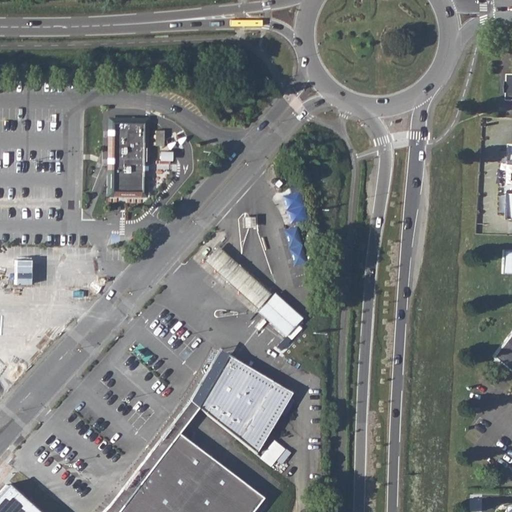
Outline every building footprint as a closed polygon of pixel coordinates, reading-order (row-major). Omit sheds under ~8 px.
[(131,119),(115,119),(115,129),(113,129),(113,130),(112,130),(112,133),(113,134),(113,158),(112,158),(112,162),(113,162),(112,193),(145,193),(146,130),(145,129),(145,119),(135,119),(135,117),(135,116),(132,116),(131,116),(131,119)] [(164,130),(156,130),(156,140),(164,140),(164,130)] [(511,247),(503,248),(502,271),(511,271),(511,247)] [(511,328),(492,355),(511,370),(511,328)] [(230,354),(218,347),(187,398),(139,461),(96,511),(114,511),(178,433),(198,407),(230,354)] [(230,354),(198,407),(237,437),(257,454),(294,391),(230,354)] [(248,511),(261,495),(178,433),(114,511),(248,511)] [(271,465),(285,448),(274,439),(260,456),(271,465)]
